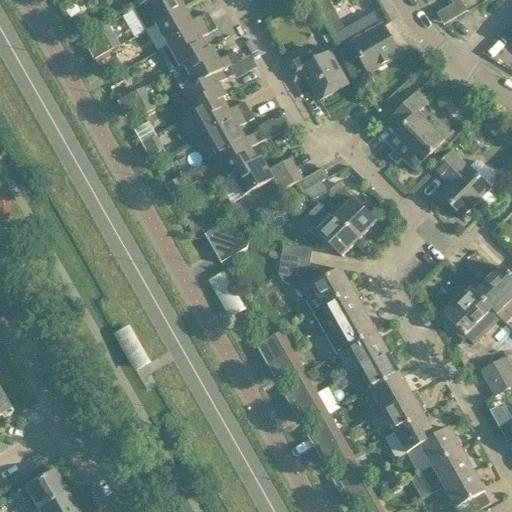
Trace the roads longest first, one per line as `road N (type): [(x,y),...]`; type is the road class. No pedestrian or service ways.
road 1 (residential): [(511,477),(455,380),(422,345),(388,273),(411,220),(358,153),(344,144),(316,153),(305,144),(230,0)]
road 2 (residential): [(311,511),(23,0)]
road 3 (tertiary): [(278,511),(0,23)]
road 4 (residential): [(62,426),(0,320)]
